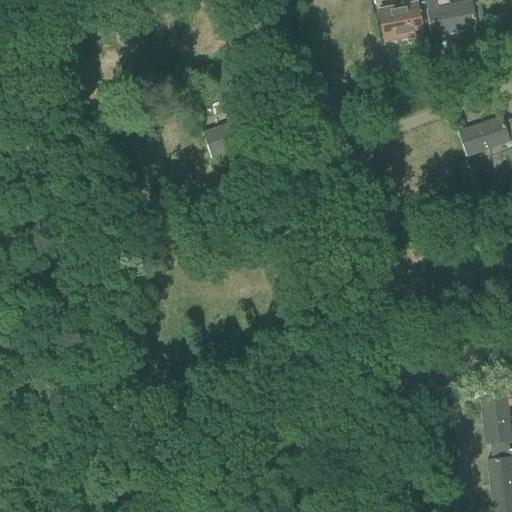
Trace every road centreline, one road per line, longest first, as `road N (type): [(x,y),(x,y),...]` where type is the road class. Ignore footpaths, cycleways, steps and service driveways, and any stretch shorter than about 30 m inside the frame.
road 1 (residential): [(378,378),(317,152)]
road 2 (residential): [(300,90),(511,46)]
road 3 (residential): [(317,152),(511,86)]
road 4 (residential): [(447,362),(465,511)]
road 5 (residential): [(408,511),(378,378)]
